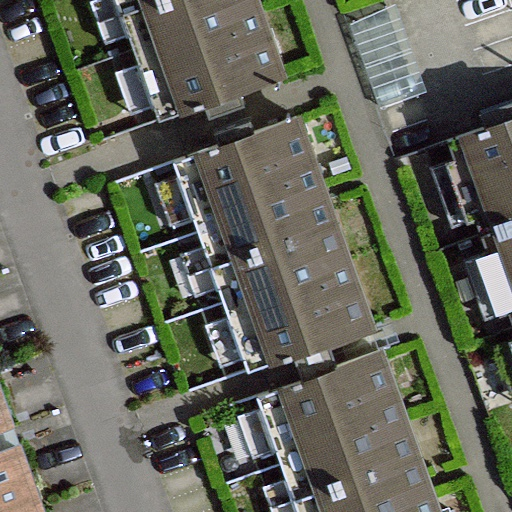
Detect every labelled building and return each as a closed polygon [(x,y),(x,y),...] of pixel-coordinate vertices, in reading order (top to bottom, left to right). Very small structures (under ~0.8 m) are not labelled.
[(256,0),(145,0),(184,110),(282,76),(256,0)] [(300,117),(201,152),(275,362),(374,327),(300,117)] [(511,121),(462,139),(511,282),(511,121)] [(439,511),(384,353),(285,388),(328,511),(439,511)] [(0,435),(10,432),(0,404),(0,435)] [(0,451),(0,511),(38,511),(15,446),(0,451)]
